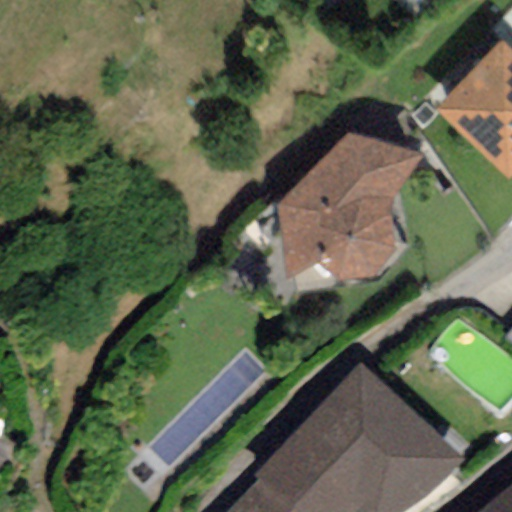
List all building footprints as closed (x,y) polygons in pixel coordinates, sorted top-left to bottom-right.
[(511,35),(501,25),(435,95),(506,161),(511,155),(511,35)] [(423,137),(346,118),(275,191),(287,262),(316,246),(335,264),(371,260),(395,232),(390,198),(392,182),(423,137)] [(494,402),(511,378),(511,363),(464,326),(438,360),(494,402)] [(464,463),(358,367),(253,480),(257,483),(230,511),(416,511),(424,507),(464,463)] [(511,511),(511,488),(484,511),(511,511)]
